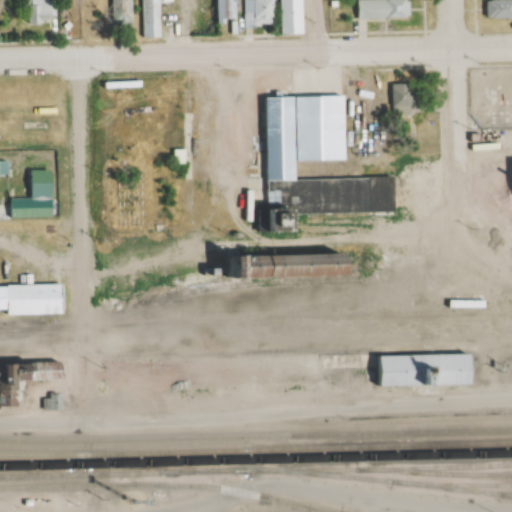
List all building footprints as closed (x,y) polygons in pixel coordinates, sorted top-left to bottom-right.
[(22,0),(22,25),(45,25),(44,0),(22,0)] [(106,0),(106,27),(127,27),(126,0),(106,0)] [(153,0),(136,0),(138,40),(154,40),(153,0)] [(208,0),(209,24),(228,24),(228,0),(208,0)] [(296,0),(272,0),(272,36),(296,36),(296,0)] [(351,0),(351,19),(402,19),(401,0),(351,0)] [(480,1),(480,19),(509,19),(509,1),(480,1)] [(385,84),(386,117),(407,116),(406,83),(385,84)] [(260,98),(264,235),(285,235),(285,215),(391,212),(390,180),(292,182),(292,163),(342,161),(340,96),(260,98)] [(467,134),(467,143),(478,143),(478,134),(467,134)] [(167,149),(168,166),(180,166),(179,149),(167,149)] [(6,200),(7,220),(48,219),(47,172),(26,173),(27,199),(6,200)] [(217,257),(218,281),(339,277),(338,253),(217,257)] [(19,275),(19,286),(27,286),(27,275),(19,275)] [(1,287),(2,316),(57,314),(57,285),(27,286),(19,286),(1,287)] [(375,358),(376,389),(465,386),(464,355),(375,358)] [(0,365),(53,364),(53,381),(14,382),(15,391),(0,391),(0,365)] [(47,395),(47,400),(39,400),(39,413),(58,412),(58,395),(47,395)]
